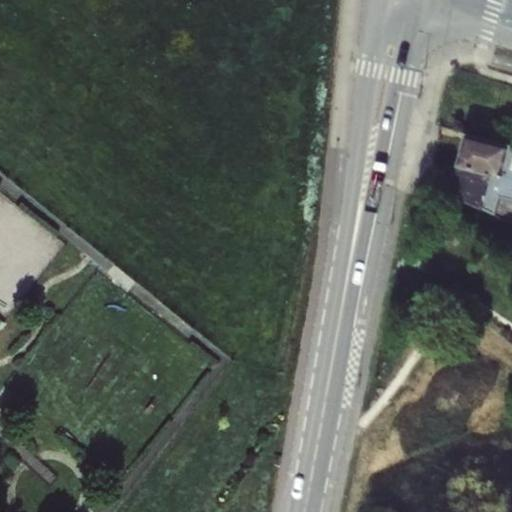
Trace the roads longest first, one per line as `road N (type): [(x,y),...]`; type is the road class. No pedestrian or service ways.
road 1 (primary): [(343,302),(417,0)]
road 2 (primary): [(384,0),(343,302)]
road 3 (primary): [(343,302),(304,511)]
